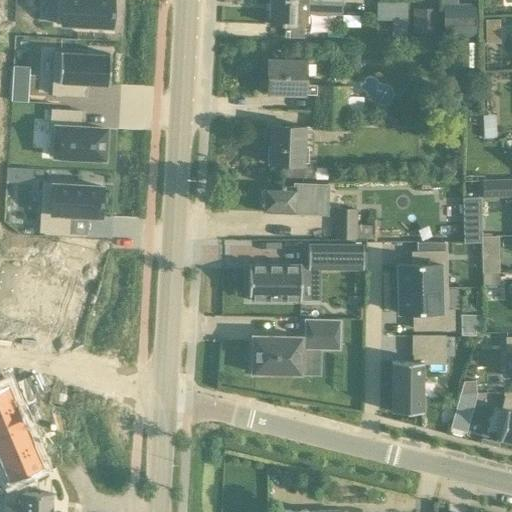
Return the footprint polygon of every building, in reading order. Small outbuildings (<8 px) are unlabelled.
[(1,0),(0,19),(15,20),(15,0),(1,0)] [(56,0),(56,23),(110,26),(111,0),(56,0)] [(341,2),(284,0),(268,0),(268,24),(284,25),(283,37),(301,38),(302,25),(307,24),(307,14),(341,15),(341,2)] [(394,0),(393,18),(407,19),(408,1),(394,0)] [(442,4),(442,34),(474,34),(474,4),(442,4)] [(438,8),(434,8),(412,8),(412,34),(438,34),(438,8)] [(484,21),(485,45),(499,45),(498,21),(484,21)] [(54,51),(52,93),(76,95),(76,83),(86,83),(105,84),(105,85),(107,85),(109,53),(107,53),(107,54),(60,52),(60,50),(59,50),(59,51),(54,51)] [(304,60),(267,58),(265,94),(303,95),(312,95),(311,111),(347,112),(349,85),(304,84),(304,60)] [(10,100),(26,101),(27,89),(11,88),(10,100)] [(51,109),(48,155),(103,158),(105,128),(83,127),(77,127),(78,111),(51,109)] [(347,112),(311,111),(311,128),(347,129),(347,112)] [(0,114),(0,127),(9,128),(10,115),(0,114)] [(303,126),(269,125),(268,164),(281,164),(281,172),(282,172),(282,175),(311,176),(312,171),(314,172),(314,159),(302,159),(303,126)] [(494,127),(482,127),(482,138),(494,138),(494,127)] [(457,166),(447,159),(438,172),(449,178),(457,166)] [(6,167),(5,181),(11,181),(31,182),(32,168),(12,167),(6,167)] [(511,179),(482,181),(482,197),(511,195),(511,179)] [(42,183),(39,231),(68,232),(69,214),(87,215),(100,216),(101,186),(42,183)] [(261,192),(261,199),(262,200),(262,212),(326,214),(327,185),(294,184),(294,187),(291,187),(263,186),(262,191),(261,192)] [(478,203),(462,203),(462,217),(478,217),(478,203)] [(355,239),(355,238),(355,224),(356,208),(334,208),(332,238),(355,239)] [(355,224),(355,238),(375,239),(376,226),(355,224)] [(463,233),(463,241),(479,241),(479,233),(463,233)] [(62,236),(62,250),(87,251),(88,237),(62,236)] [(308,242),(308,268),(362,268),(362,242),(308,242)] [(396,275),(392,275),(392,288),(396,287),(396,286),(445,285),(445,251),(416,252),(416,264),(396,264),(396,275)] [(496,258),(480,259),(481,274),(497,273),(496,258)] [(0,280),(0,288),(12,292),(18,267),(4,263),(1,281),(0,280)] [(301,266),(248,266),(248,301),(301,301),(301,266)] [(25,269),(19,294),(31,297),(25,323),(49,329),(60,287),(37,281),(39,272),(25,269)] [(497,273),(481,274),(482,286),(498,285),(497,273)] [(397,297),(392,297),(392,310),(397,310),(397,313),(417,312),(417,329),(452,329),(452,310),(446,310),(445,285),(396,286),(396,287),(397,297)] [(49,329),(49,330),(74,337),(85,293),(60,286),(49,329)] [(250,371),(250,372),(251,372),(297,373),(298,373),(298,372),(299,345),(304,345),(304,347),(303,347),(303,348),(304,348),(336,349),(337,349),(337,348),(338,322),(338,320),(337,320),(337,321),(305,320),(304,320),(304,321),(304,340),(299,340),(299,338),(299,336),(298,336),(298,337),(252,336),(252,335),(250,335),(250,337),(251,337),(250,371)] [(479,325),(460,325),(460,335),(474,335),(474,332),(479,332),(479,325)] [(391,361),(390,411),(422,412),(422,410),(421,410),(422,363),(444,363),(444,336),(412,335),(412,353),(413,353),(413,362),(391,361)] [(458,395),(474,394),(474,382),(462,382),(458,395)] [(7,384),(0,386),(0,412),(16,406),(16,405),(7,384)] [(475,394),(474,394),(458,395),(453,413),(469,417),(475,394)] [(511,398),(504,397),(495,434),(499,435),(498,440),(511,443),(511,398)] [(16,406),(0,412),(0,435),(25,425),(25,426),(26,426),(17,404),(16,405),(16,406)] [(25,425),(0,435),(0,459),(33,445),(25,426),(25,425)] [(33,445),(0,459),(9,481),(42,467),(33,445)] [(2,511),(51,511),(51,507),(51,493),(22,492),(22,482),(3,491),(3,511),(2,511)]
